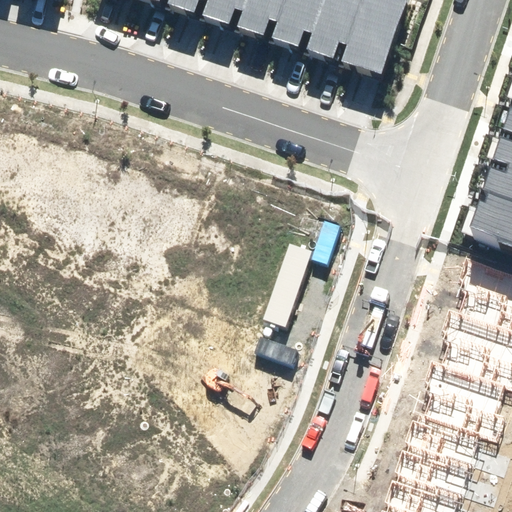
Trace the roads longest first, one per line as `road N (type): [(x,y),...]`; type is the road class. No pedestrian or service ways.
road 1 (residential): [(423,168),(0,47)]
road 2 (residential): [(423,168),(327,431),(281,511)]
road 3 (residential): [(478,0),(423,168)]
